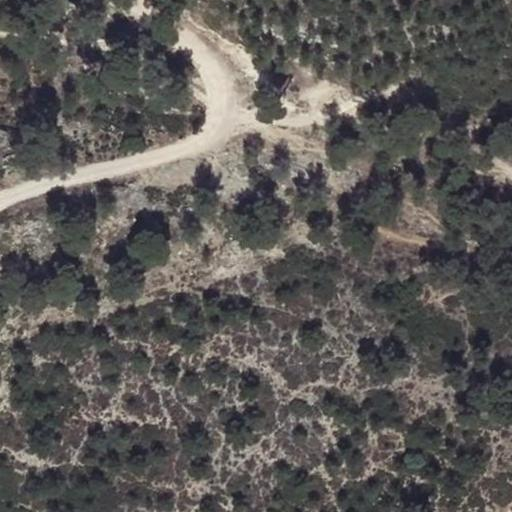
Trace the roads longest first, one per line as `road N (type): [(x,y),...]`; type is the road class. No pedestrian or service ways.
road 1 (track): [(0,200),(209,142),(228,102),(208,58),(117,0)]
road 2 (track): [(228,102),(303,122),(337,111),(373,126),(417,126),(511,169)]
